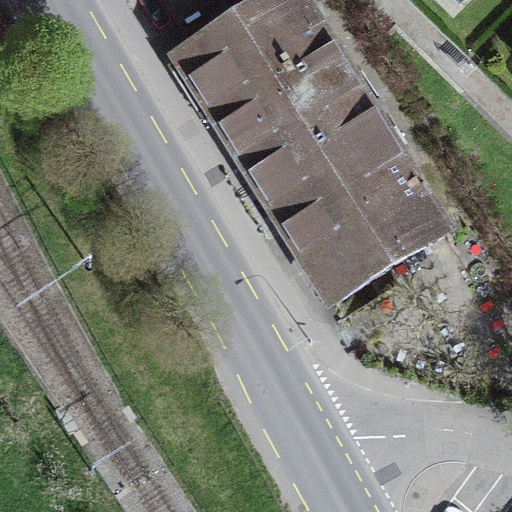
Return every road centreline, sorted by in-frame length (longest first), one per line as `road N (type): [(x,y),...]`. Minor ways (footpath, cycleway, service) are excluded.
road 1 (secondary): [(58,0),(304,432)]
road 2 (residential): [(304,432),(440,438),(511,453)]
road 3 (unknown): [(374,0),(511,125)]
